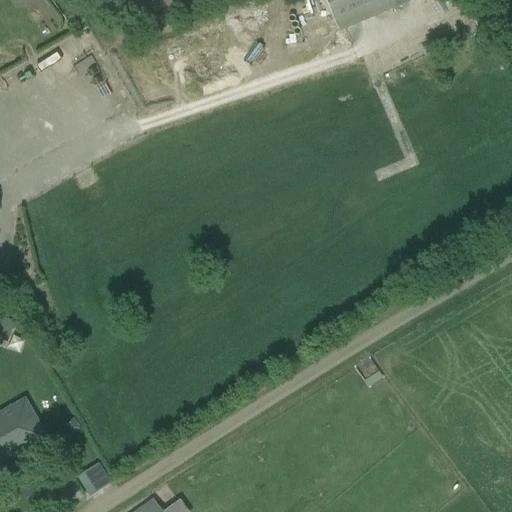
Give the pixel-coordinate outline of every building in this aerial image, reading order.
[(414,0),(324,0),(338,32),(414,0)] [(0,340),(7,343),(13,322),(0,317),(0,340)] [(0,464),(37,443),(20,414),(0,425),(0,464)] [(70,436),(81,431),(74,419),(64,424),(70,436)] [(33,511),(68,491),(55,467),(20,486),(33,511)] [(161,511),(154,501),(138,511),(161,511)]
